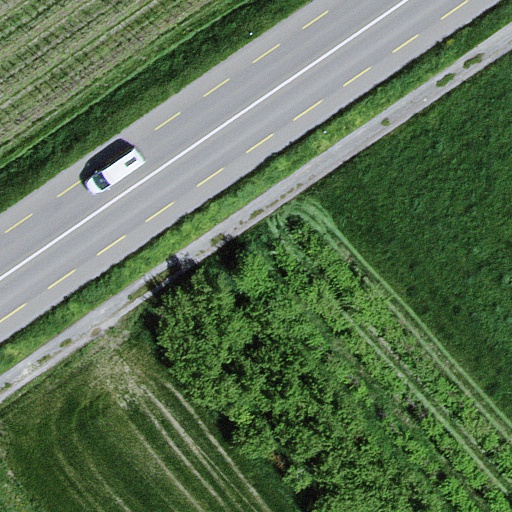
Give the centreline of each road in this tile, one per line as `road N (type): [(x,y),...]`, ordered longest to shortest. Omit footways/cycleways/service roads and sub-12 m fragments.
road 1 (track): [(0,393),(511,40)]
road 2 (primary): [(411,0),(0,284)]
